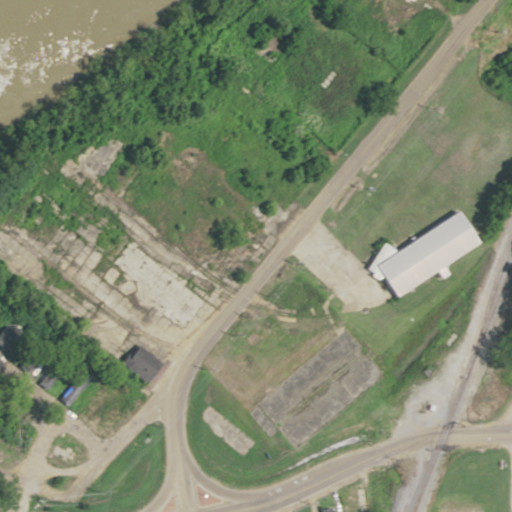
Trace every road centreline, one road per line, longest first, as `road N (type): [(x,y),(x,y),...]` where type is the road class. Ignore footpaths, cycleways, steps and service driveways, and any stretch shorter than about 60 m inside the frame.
road 1 (tertiary): [(187,511),(171,404),(178,374),(482,0)]
road 2 (tertiary): [(233,511),(276,503),(393,448),(447,436),(511,435)]
road 3 (residential): [(62,494),(178,374)]
road 4 (residential): [(103,452),(0,368)]
